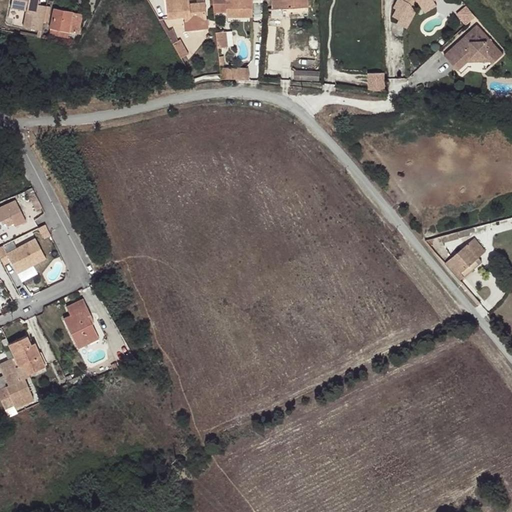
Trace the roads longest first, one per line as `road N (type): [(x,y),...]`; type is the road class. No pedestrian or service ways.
road 1 (residential): [(298,110),(511,357)]
road 2 (residential): [(1,122),(64,122),(221,92),(298,110)]
road 3 (residential): [(0,322),(84,279),(1,122)]
road 4 (residential): [(298,110),(315,99),(386,103),(397,76)]
